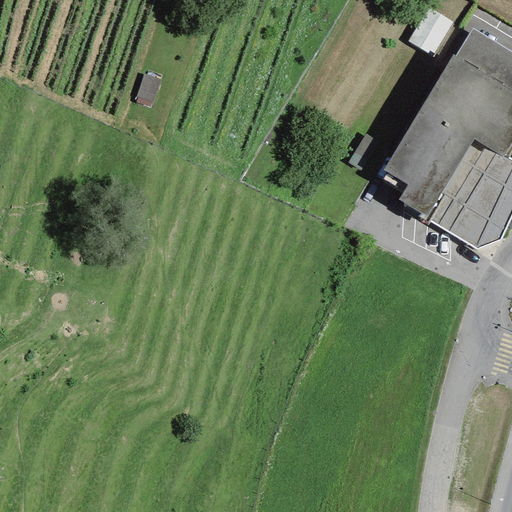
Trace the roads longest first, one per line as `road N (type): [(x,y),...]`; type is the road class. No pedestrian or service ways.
road 1 (unclassified): [(511,369),(472,349),(511,253)]
road 2 (unknown): [(368,236),(499,273)]
